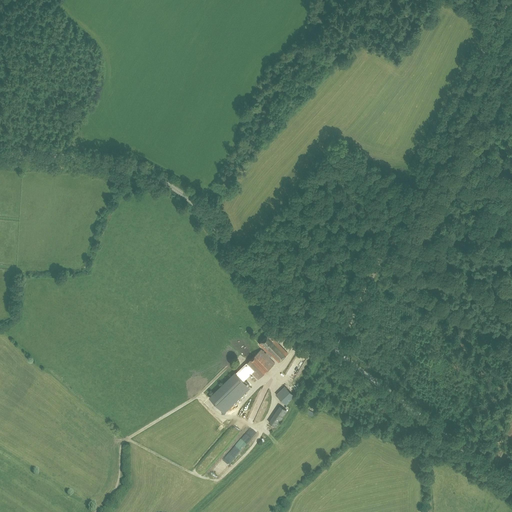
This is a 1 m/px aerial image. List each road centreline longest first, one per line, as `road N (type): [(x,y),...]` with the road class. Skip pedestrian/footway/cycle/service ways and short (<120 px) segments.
road 1 (tertiary): [(0,152),(116,162),(165,182),(208,218),(273,303),(334,350)]
road 2 (tertiary): [(334,350),(510,0)]
road 3 (tertiary): [(511,486),(334,350)]
